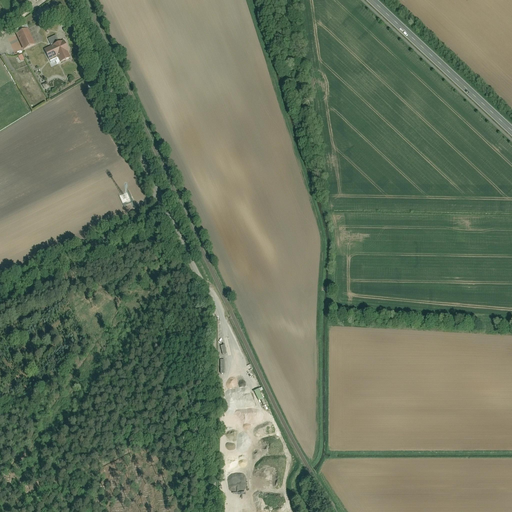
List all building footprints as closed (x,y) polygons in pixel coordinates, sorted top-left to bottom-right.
[(16,34),(24,50),(35,44),(28,28),(16,34)] [(63,39),(57,42),(54,35),(48,38),(52,48),(44,51),(49,60),(57,57),(60,63),(71,58),(63,39)] [(45,90),(50,87),(47,82),(42,85),(45,90)] [(244,378),(236,380),(238,386),(246,384),(244,378)] [(258,400),(263,398),(259,389),(254,391),(258,400)]
